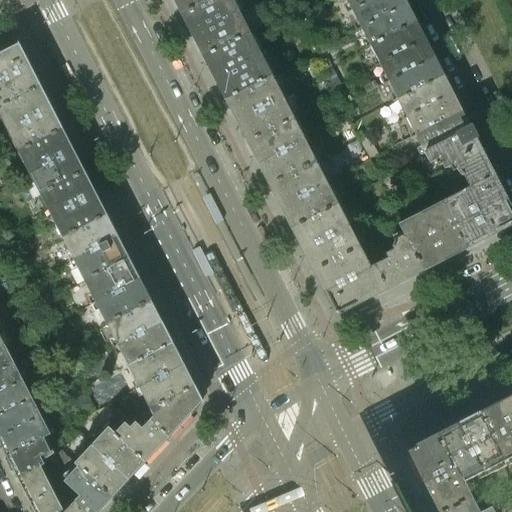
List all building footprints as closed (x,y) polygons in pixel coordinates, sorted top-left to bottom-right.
[(174,0),(182,15),(211,0),(174,0)] [(211,0),(182,15),(193,36),(242,11),(236,0),(211,0)] [(304,0),(282,0),(292,18),(309,10),(304,0)] [(343,0),(349,11),(370,0),(343,0)] [(400,0),(370,0),(349,11),(359,28),(403,6),(400,0)] [(403,6),(359,28),(368,46),(412,23),(403,6)] [(242,11),(193,36),(204,57),(253,32),(242,11)] [(412,23),(368,46),(377,64),(421,41),(412,23)] [(253,32),(204,57),(215,79),(264,53),(253,32)] [(421,41),(377,64),(386,81),(430,59),(421,41)] [(0,107),(40,87),(29,66),(21,50),(18,45),(0,54),(0,107)] [(340,84),(322,49),(316,52),(333,88),(340,84)] [(264,53),(215,79),(226,99),(275,74),(264,53)] [(430,59),(386,81),(395,99),(440,77),(430,59)] [(275,74),(226,99),(237,121),(286,95),(275,74)] [(440,77),(395,99),(404,116),(448,94),(440,77)] [(0,124),(15,154),(62,130),(40,87),(0,107),(0,124)] [(448,94),(404,116),(413,133),(457,112),(448,94)] [(286,95),(237,121),(248,142),(297,117),(286,95)] [(457,112),(413,133),(423,151),(466,129),(457,112)] [(297,117),(248,142),(259,164),(308,138),(297,117)] [(423,151),(412,157),(403,162),(408,172),(421,166),(427,177),(439,170),(477,151),(471,138),(473,137),(469,129),(467,131),(466,129),(423,151)] [(37,197),(84,173),(62,130),(15,154),(37,197)] [(308,138),(259,164),(270,184),(319,159),(308,138)] [(495,185),(477,151),(439,170),(445,182),(461,173),(469,187),(473,196),(495,185)] [(401,163),(403,162),(412,157),(409,152),(399,157),(401,163)] [(319,159),(270,184),(281,206),(330,181),(319,159)] [(59,240),(106,215),(84,173),(37,197),(59,240)] [(330,181),(281,206),(291,227),(341,201),(330,181)] [(495,185),(473,196),(469,187),(463,191),(486,236),(509,224),(510,224),(511,224),(511,223),(511,217),(495,185)] [(486,236),(463,191),(441,202),(465,247),(486,236)] [(341,201),(291,227),(303,249),(353,223),(341,201)] [(465,247),(441,202),(420,213),(443,258),(465,247)] [(443,258),(420,213),(398,224),(400,229),(421,269),(443,258)] [(82,283),(128,259),(106,215),(59,240),(82,283)] [(353,223),(303,249),(314,270),(359,247),(364,245),(353,223)] [(385,258),(375,263),(387,287),(421,269),(400,229),(394,233),(396,238),(392,241),(390,248),(391,250),(383,255),(385,258)] [(359,247),(314,270),(325,292),(370,268),(369,266),(359,247)] [(104,325),(150,301),(128,259),(82,283),(104,325)] [(370,268),(325,292),(333,308),(334,310),(334,311),(334,312),(334,313),(338,314),(339,312),(340,311),(341,311),(387,287),(375,263),(369,266),(370,268)] [(126,368),(172,344),(150,301),(104,325),(126,368)] [(3,344),(0,345),(0,368),(12,362),(3,344)] [(148,411),(195,388),(172,344),(126,368),(147,409),(148,411)] [(12,362),(0,368),(0,390),(21,379),(12,362)] [(99,378),(91,363),(80,369),(88,384),(99,378)] [(21,379),(0,390),(0,412),(31,397),(21,379)] [(144,463),(201,401),(195,388),(148,411),(147,409),(129,418),(127,420),(120,414),(106,429),(144,463)] [(31,397),(0,412),(0,434),(40,414),(31,397)] [(511,422),(504,406),(482,417),(508,468),(511,466),(511,422)] [(40,414),(0,434),(0,446),(5,456),(42,437),(49,433),(40,414)] [(482,417),(460,429),(485,475),(487,480),(508,468),(482,417)] [(144,463),(106,429),(73,463),(77,467),(111,498),(144,463)] [(460,429),(439,440),(456,472),(463,487),(466,485),(485,475),(460,429)] [(42,437),(5,456),(16,477),(40,465),(46,462),(42,455),(49,451),(42,437)] [(439,440),(415,452),(417,455),(415,459),(412,461),(426,487),(456,472),(439,440)] [(40,465),(16,477),(28,502),(52,490),(40,465)] [(97,511),(111,498),(77,467),(64,481),(66,483),(79,495),(75,500),(73,502),(84,511),(97,511)] [(456,472),(426,487),(438,511),(455,511),(474,502),(466,485),(463,487),(456,472)] [(79,495),(66,483),(59,486),(75,500),(79,495)] [(52,490),(28,502),(33,511),(64,511),(52,490)] [(84,511),(73,502),(64,511),(84,511)] [(474,502),(455,511),(492,511),(484,511),(483,510),(479,511),(474,502)]
